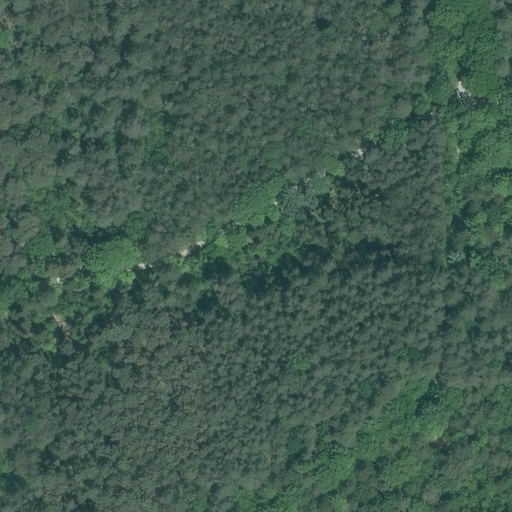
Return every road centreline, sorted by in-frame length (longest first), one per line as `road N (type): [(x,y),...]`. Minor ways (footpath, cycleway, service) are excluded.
road 1 (unknown): [(122,0),(129,22),(121,55),(109,62),(65,46),(38,54),(30,66),(37,133),(0,236)]
road 2 (unknown): [(0,359),(19,371),(48,444),(25,469),(0,479)]
